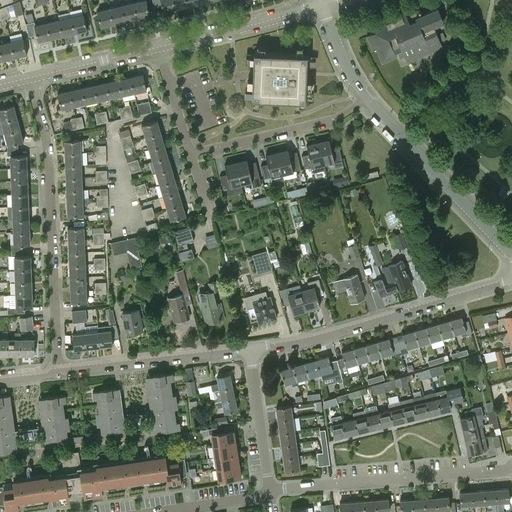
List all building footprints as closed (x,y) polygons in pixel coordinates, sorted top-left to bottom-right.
[(145,0),(134,2),(138,18),(150,16),(149,8),(155,7),(152,0),(145,0)] [(152,0),(155,7),(162,5),(164,12),(176,10),(174,0),(152,0)] [(186,0),(174,0),(176,10),(188,7),(186,0)] [(1,8),(5,18),(11,16),(15,15),(16,16),(23,14),(20,1),(7,6),(1,8)] [(134,2),(122,5),(126,21),(138,18),(134,2)] [(122,5),(110,8),(114,24),(126,21),(122,5)] [(102,27),(114,24),(110,8),(98,11),(102,27)] [(407,62),(443,48),(434,27),(444,23),(438,9),(423,15),(420,10),(406,16),(404,11),(372,24),(375,33),(366,36),(373,51),(376,49),(382,63),(396,57),(395,53),(402,50),(407,62)] [(72,17),(76,33),(88,30),(84,14),(72,17)] [(72,17),(60,20),(63,36),(76,33),(72,17)] [(60,20),(48,23),(51,39),(63,36),(60,20)] [(39,42),(51,39),(48,23),(36,26),(35,22),(26,24),(29,36),(37,34),(39,42)] [(11,41),(15,58),(27,55),(23,38),(11,41)] [(11,41),(0,44),(0,49),(3,61),(15,58),(11,41)] [(253,74),(252,99),(305,101),(307,55),(254,52),(253,64),(253,71),(251,71),(251,74),(253,74)] [(130,77),(134,93),(146,90),(143,74),(130,77)] [(130,77),(118,80),(122,96),(134,93),(130,77)] [(118,80),(106,82),(110,98),(122,96),(118,80)] [(106,82),(94,85),(98,101),(110,98),(106,82)] [(94,85),(82,88),(86,104),(98,101),(94,85)] [(82,88),(70,91),(73,107),(86,104),(82,88)] [(61,110),(73,107),(70,91),(57,93),(61,110)] [(151,112),(149,101),(137,104),(139,115),(151,112)] [(0,108),(0,116),(1,122),(18,118),(15,105),(0,108)] [(124,107),(127,118),(132,116),(130,106),(124,107)] [(121,119),(127,118),(124,107),(119,108),(121,119)] [(100,112),(103,123),(108,122),(106,111),(100,112)] [(97,125),(103,123),(100,112),(95,114),(97,125)] [(18,118),(1,122),(0,122),(0,133),(0,135),(5,134),(21,130),(18,118)] [(65,131),(78,129),(76,118),(70,119),(71,120),(63,122),(65,131)] [(145,138),(161,133),(157,121),(141,125),(145,138)] [(21,130),(5,134),(8,145),(7,145),(7,151),(18,150),(18,143),(24,142),(21,130)] [(366,139),(382,157),(390,150),(375,132),(366,139)] [(145,138),(148,150),(165,145),(161,133),(145,138)] [(120,139),(122,145),(132,142),(130,136),(120,139)] [(318,141),(324,164),(334,161),(335,167),(343,165),(339,147),(331,149),(329,139),(318,141)] [(65,153),(81,153),(81,140),(64,140),(65,153)] [(325,170),(324,164),(318,141),(307,144),(309,154),(302,156),(305,169),(312,167),(313,173),(325,170)] [(132,142),(122,145),(123,150),(134,147),(132,142)] [(148,150),(152,161),(168,156),(165,145),(148,150)] [(277,151),(282,174),(301,169),(296,152),(289,153),(288,149),(277,151)] [(18,150),(7,151),(7,156),(10,156),(11,169),(27,168),(26,155),(18,156),(18,150)] [(282,174),(277,151),(266,154),(268,164),(261,166),(264,178),(271,177),(272,182),(284,180),(282,174)] [(106,152),(95,152),(95,164),(106,164),(106,152)] [(65,153),(65,166),(82,165),(81,153),(65,153)] [(152,161),(156,173),(172,168),(168,156),(152,161)] [(247,159),(236,161),(242,184),(252,181),(253,187),(261,185),(255,162),(248,163),(247,159)] [(127,163),(129,168),(139,165),(138,160),(127,163)] [(223,188),(242,184),(236,161),(225,164),(227,174),(220,176),(223,188)] [(65,166),(66,178),(82,177),(82,165),(65,166)] [(139,165),(129,168),(130,174),(141,171),(139,165)] [(11,169),(11,181),(27,181),(27,168),(11,169)] [(156,173),(159,185),(176,180),(172,168),(156,173)] [(335,187),(349,184),(347,176),(333,179),(335,187)] [(66,178),(66,191),(83,190),(82,177),(66,178)] [(159,185),(163,197),(179,192),(176,180),(159,185)] [(11,181),(12,194),(28,194),(27,181),(11,181)] [(134,187),(136,192),(146,189),(145,184),(134,187)] [(307,186),(297,189),(299,196),(309,194),(307,186)] [(355,188),(349,190),(351,196),(357,194),(355,188)] [(97,195),(97,202),(108,201),(107,189),(99,189),(100,195),(97,195)] [(146,189),(136,192),(138,198),(148,195),(146,189)] [(66,191),(67,203),(87,202),(92,202),(92,198),(83,199),(83,190),(66,191)] [(163,197),(166,209),(183,204),(179,192),(163,197)] [(12,194),(13,207),(28,206),(28,194),(12,194)] [(88,206),(87,202),(67,203),(67,216),(76,215),(84,215),(83,206),(88,206)] [(186,216),(183,204),(166,209),(170,221),(186,216)] [(13,207),(13,220),(29,219),(28,206),(13,207)] [(143,216),(154,213),(152,207),(141,210),(143,216)] [(95,214),(95,220),(108,219),(108,209),(102,209),(102,214),(95,214)] [(156,218),(154,213),(143,216),(145,222),(156,218)] [(13,220),(14,232),(29,232),(29,219),(13,220)] [(148,231),(157,228),(155,223),(146,225),(148,231)] [(68,240),(85,240),(84,227),(68,228),(68,240)] [(173,231),(179,255),(181,261),(193,258),(191,249),(188,250),(186,243),(193,241),(189,227),(173,231)] [(11,246),(11,251),(22,251),(22,245),(30,245),(29,232),(14,232),(14,246),(11,246)] [(169,232),(160,234),(163,243),(171,241),(169,232)] [(394,249),(400,247),(400,249),(407,247),(402,233),(395,235),(397,239),(391,241),(394,249)] [(130,268),(138,267),(141,266),(135,237),(111,243),(114,255),(127,252),(130,268)] [(68,240),(69,253),(85,252),(85,240),(68,240)] [(356,244),(354,240),(347,242),(348,247),(352,260),(360,257),(356,244)] [(309,241),(304,243),(307,252),(307,255),(312,253),(309,241)] [(375,266),(382,263),(375,244),(368,246),(375,266)] [(14,257),(15,270),(31,269),(30,256),(22,256),(22,251),(11,251),(12,257),(14,257)] [(69,253),(69,265),(86,265),(85,252),(69,253)] [(271,269),(268,258),(254,262),(258,273),(271,269)] [(395,281),(396,284),(398,291),(411,286),(402,261),(382,269),(387,284),(395,281)] [(69,265),(70,278),(86,277),(86,265),(69,265)] [(15,270),(15,282),(31,282),(31,269),(15,270)] [(176,271),(182,295),(168,299),(174,323),(190,318),(186,305),(192,303),(186,278),(183,269),(176,271)] [(348,293),(351,303),(365,299),(357,275),(335,282),(339,295),(348,293)] [(381,297),(398,291),(396,284),(385,287),(381,276),(378,277),(379,280),(375,282),(381,297)] [(70,278),(70,290),(87,290),(86,277),(70,278)] [(310,289),(301,292),(306,310),(320,306),(317,297),(323,295),(319,280),(308,283),(310,289)] [(15,282),(16,295),(32,294),(31,282),(15,282)] [(200,309),(203,308),(207,324),(224,320),(220,304),(217,305),(214,291),(219,290),(217,282),(211,284),(213,291),(199,294),(201,301),(198,302),(200,309)] [(293,314),(306,310),(301,292),(293,294),(291,288),(280,291),(284,306),(290,304),(293,314)] [(87,302),(87,290),(70,290),(71,303),(87,302)] [(244,297),(247,309),(254,307),(259,323),(276,318),(270,297),(267,297),(265,291),(244,297)] [(32,308),(32,294),(16,295),(16,307),(7,308),(7,315),(25,313),(24,308),(32,308)] [(122,313),(127,334),(143,330),(139,314),(143,313),(140,302),(128,305),(130,311),(122,313)] [(71,311),(72,318),(87,316),(86,310),(71,311)] [(482,316),(485,328),(498,325),(495,313),(482,316)] [(21,325),(33,323),(33,316),(20,317),(21,325)] [(450,320),(454,335),(461,333),(462,336),(472,333),(468,321),(463,322),(462,317),(450,320)] [(450,320),(438,324),(442,338),(449,336),(450,340),(455,339),(454,335),(450,320)] [(34,330),(33,323),(21,325),(22,331),(34,330)] [(438,324),(426,327),(431,342),(442,338),(438,324)] [(98,332),(100,348),(113,346),(112,339),(119,338),(116,326),(109,326),(109,330),(98,332)] [(426,327),(415,331),(419,345),(426,343),(427,348),(432,346),(431,342),(426,327)] [(415,331),(396,336),(401,355),(408,353),(420,349),(419,345),(415,331)] [(98,332),(86,333),(87,349),(100,348),(98,332)] [(15,340),(7,340),(8,355),(21,355),(21,340),(21,333),(15,333),(15,340)] [(74,351),(87,349),(86,333),(73,335),(74,351)] [(396,336),(377,342),(381,356),(383,361),(401,355),(396,336)] [(21,340),(21,355),(34,355),(33,340),(21,340)] [(377,342),(365,345),(370,360),(381,356),(377,342)] [(365,345),(354,349),(358,363),(370,360),(365,345)] [(354,349),(342,352),(344,359),(337,361),(342,379),(343,379),(341,375),(348,373),(346,367),(358,363),(354,349)] [(487,361),(497,359),(504,357),(502,349),(485,353),(487,361)] [(480,354),(467,358),(469,365),(481,361),(480,354)] [(337,361),(330,362),(328,356),(316,359),(321,374),(322,379),(334,376),(336,381),(342,379),(337,361)] [(504,357),(497,359),(499,367),(506,365),(504,357)] [(316,359),(305,363),(309,377),(321,374),(316,359)] [(420,362),(406,366),(408,373),(422,368),(420,362)] [(305,363),(293,366),(297,381),(309,377),(305,363)] [(298,385),(297,381),(293,366),(281,370),(285,384),(291,382),(292,386),(298,385)] [(436,366),(429,369),(430,369),(431,372),(429,372),(430,375),(431,374),(431,377),(432,376),(432,374),(438,372),(436,366)] [(420,379),(431,377),(431,374),(430,375),(429,372),(431,372),(430,369),(429,369),(418,372),(420,379)] [(165,373),(158,374),(154,375),(154,376),(146,377),(154,433),(177,430),(169,374),(165,375),(165,373)] [(212,390),(232,386),(229,374),(216,377),(218,383),(211,385),(212,390)] [(413,374),(405,376),(407,376),(407,379),(405,379),(406,382),(407,381),(408,384),(409,384),(408,381),(414,379),(413,374)] [(405,376),(394,380),(396,388),(408,384),(407,381),(406,382),(405,379),(407,379),(407,376),(405,376)] [(193,380),(187,381),(189,394),(195,393),(193,380)] [(394,380),(383,383),(384,386),(382,386),(383,389),(384,389),(384,391),(396,388),(394,380)] [(212,390),(215,402),(235,398),(232,386),(212,390)] [(111,388),(108,389),(101,390),(101,391),(96,392),(102,433),(86,435),(87,442),(126,436),(119,388),(111,390),(111,388)] [(349,399),(360,395),(359,393),(360,393),(360,390),(348,394),(349,399)] [(436,393),(440,412),(452,409),(450,405),(461,402),(463,402),(463,401),(460,390),(447,393),(448,396),(438,399),(436,393)] [(440,412),(436,393),(424,396),(429,415),(440,412)] [(0,453),(17,451),(12,409),(10,395),(2,397),(2,395),(0,395),(0,453)] [(67,438),(64,412),(62,396),(57,397),(57,395),(46,397),(47,398),(39,399),(45,447),(84,442),(83,436),(67,438)] [(338,402),(338,403),(339,406),(345,405),(342,395),(337,397),(338,397),(338,399),(337,400),(337,402),(338,402)] [(429,415),(424,396),(412,399),(417,418),(429,415)] [(324,407),(338,403),(338,402),(337,402),(337,400),(338,399),(338,397),(337,397),(323,401),(324,407)] [(235,398),(215,402),(214,402),(216,408),(223,407),(224,413),(237,410),(235,398)] [(417,418),(412,399),(400,402),(405,421),(417,418)] [(405,421),(400,402),(388,405),(393,424),(405,421)] [(278,420),(292,418),(297,417),(296,404),(276,407),(278,420)] [(381,427),(375,405),(364,408),(369,430),(381,427)] [(393,424),(388,405),(389,411),(378,413),(376,405),(375,405),(381,427),(393,424)] [(463,431),(482,426),(483,425),(481,418),(483,418),(480,407),(471,409),(464,411),(464,412),(466,411),(467,416),(460,418),(463,431)] [(353,413),(358,432),(369,430),(364,408),(363,408),(364,410),(353,413)] [(490,424),(493,423),(492,422),(495,421),(495,423),(498,422),(496,412),(488,413),(490,424)] [(134,425),(143,424),(142,413),(132,414),(134,425)] [(347,435),(358,432),(353,413),(354,419),(343,422),(346,432),(347,435)] [(347,435),(346,432),(343,422),(342,422),(341,415),(331,418),(333,425),(332,425),(335,438),(347,435)] [(215,425),(228,423),(227,416),(214,418),(215,425)] [(278,420),(279,433),(294,431),(292,418),(278,420)] [(492,422),(493,423),(496,435),(501,434),(498,422),(495,423),(495,421),(492,422)] [(463,431),(466,442),(485,438),(482,426),(463,431)] [(212,447),(234,443),(232,432),(222,433),(221,427),(206,430),(207,436),(210,435),(212,447)] [(25,440),(35,438),(33,428),(24,429),(25,440)] [(320,437),(320,440),(326,439),(325,430),(320,430),(320,431),(315,432),(316,437),(320,437)] [(279,433),(281,445),(296,443),(294,431),(279,433)] [(501,446),(498,435),(492,437),(494,442),(495,447),(501,446)] [(488,449),(485,438),(466,442),(469,454),(488,449)] [(212,447),(213,458),(235,455),(234,443),(212,447)] [(281,445),(283,458),(298,456),(296,443),(281,445)] [(160,479),(167,477),(169,486),(181,484),(179,474),(186,473),(184,460),(177,462),(178,464),(167,466),(165,457),(149,459),(149,456),(146,457),(146,459),(116,464),(115,461),(112,462),(113,465),(97,467),(97,469),(81,472),(78,451),(61,453),(64,474),(48,477),(48,474),(32,477),(31,474),(28,475),(29,477),(13,480),(14,487),(3,488),(3,486),(0,486),(0,500),(5,500),(6,511),(18,509),(18,503),(24,502),(23,499),(43,496),(43,499),(50,498),(51,504),(59,502),(58,496),(68,495),(67,489),(83,487),(83,490),(93,489),(94,495),(102,494),(101,487),(108,486),(108,484),(126,481),(127,484),(142,481),(141,479),(160,476),(160,479)] [(328,452),(322,453),(316,453),(318,466),(330,464),(328,452)] [(213,458),(215,469),(237,466),(235,455),(213,458)] [(302,455),(298,456),(283,458),(285,471),(299,469),(298,461),(303,460),(302,455)] [(239,478),(237,466),(215,469),(217,481),(239,478)] [(496,489),(497,503),(497,511),(503,511),(503,502),(509,502),(508,488),(496,489)] [(496,489),(484,490),(485,504),(497,503),(496,489)] [(484,490),(471,491),(473,505),(485,504),(484,490)] [(461,506),(473,505),(471,491),(460,492),(461,506)] [(436,498),(437,511),(436,511),(442,511),(443,511),(449,510),(448,497),(436,498)] [(436,498),(424,499),(424,511),(425,511),(437,511),(436,498)] [(375,500),(376,511),(388,511),(387,499),(375,500)] [(424,511),(424,499),(412,500),(412,511),(424,511)] [(376,511),(375,500),(363,501),(364,511),(376,511)] [(412,511),(412,500),(400,501),(400,511),(412,511)] [(364,511),(363,501),(351,502),(352,511),(364,511)] [(352,511),(351,502),(339,503),(340,511),(352,511)]
